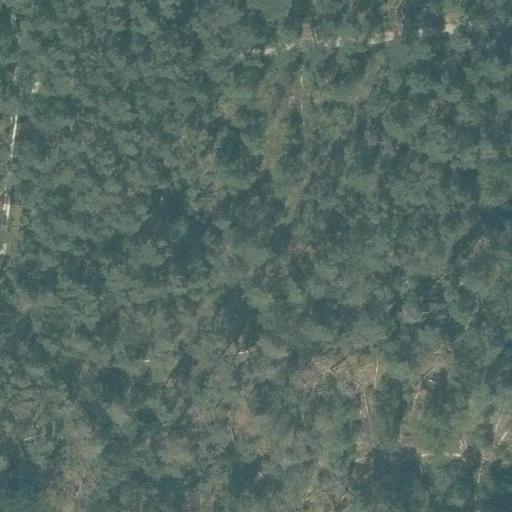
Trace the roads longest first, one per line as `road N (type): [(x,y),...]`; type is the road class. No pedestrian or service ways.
road 1 (track): [(511,26),(195,62),(10,99)]
road 2 (track): [(10,99),(0,262)]
